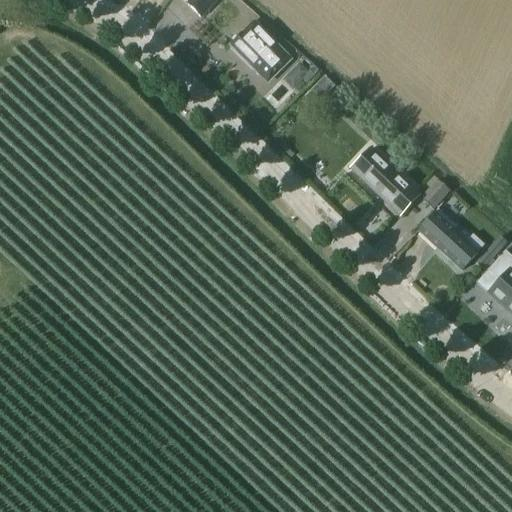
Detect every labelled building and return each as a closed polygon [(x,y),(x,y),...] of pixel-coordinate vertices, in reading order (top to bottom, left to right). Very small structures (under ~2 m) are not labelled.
[(188,0),(184,5),(200,20),(219,0),(188,0)] [(243,32),(229,47),(258,75),(257,76),(268,85),(291,60),(269,39),(254,22),(243,32)] [(195,66),(217,59),(209,31),(186,38),(195,66)] [(284,81),(292,89),(299,81),(291,74),(284,81)] [(401,179),(400,180),(370,151),(351,170),(379,198),(386,192),(405,211),(419,197),(401,179)] [(433,211),(450,192),(437,181),(420,200),(433,211)] [(422,227),(417,232),(437,251),(461,272),(484,247),(472,236),(465,244),(453,233),(457,229),(437,210),(422,227)] [(482,271),(507,244),(500,238),(475,264),(482,271)] [(487,272),(476,285),(487,295),(511,317),(511,259),(504,252),(487,272)]
